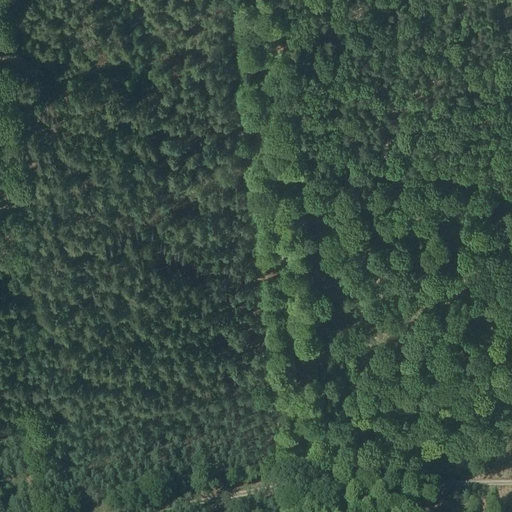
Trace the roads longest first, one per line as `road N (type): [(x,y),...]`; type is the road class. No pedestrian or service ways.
road 1 (track): [(305,511),(258,0)]
road 2 (track): [(511,482),(302,483),(139,511)]
